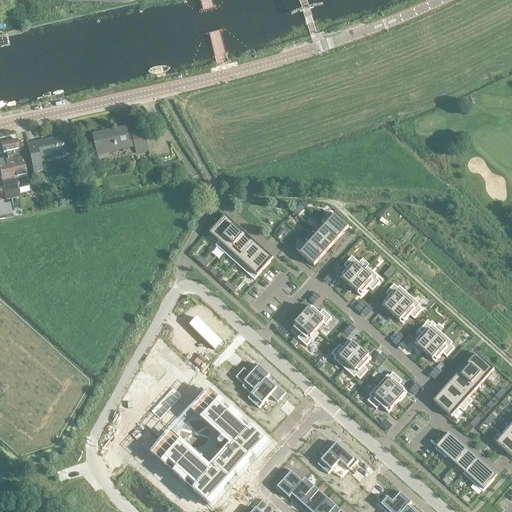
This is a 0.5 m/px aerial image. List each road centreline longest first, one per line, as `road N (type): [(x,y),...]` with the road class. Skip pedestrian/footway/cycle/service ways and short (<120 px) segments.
road 1 (tertiary): [(0,124),(263,64),(439,0)]
road 2 (track): [(511,362),(333,200),(219,199)]
road 3 (track): [(190,284),(176,291),(92,438),(93,464),(131,511)]
road 4 (residential): [(259,342),(315,278),(433,389),(422,402)]
